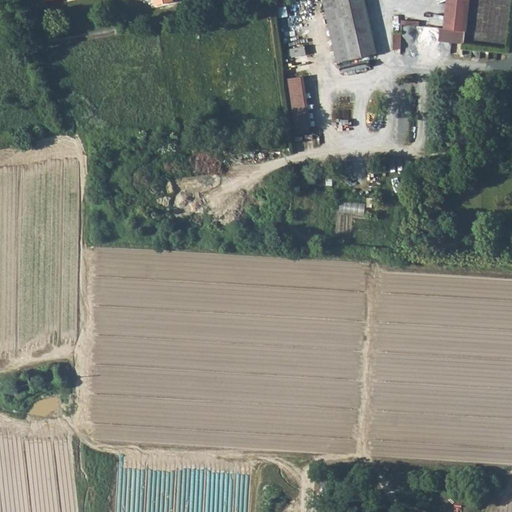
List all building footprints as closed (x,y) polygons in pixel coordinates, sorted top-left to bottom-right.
[(367,0),(326,0),(331,21),(338,51),(377,42),(367,0)] [(468,43),(471,0),(447,0),(445,28),(441,27),(440,41),(468,43)] [(307,45),(292,48),(294,55),(308,52),(307,45)] [(306,75),(290,77),(297,130),(312,128),(306,75)] [(342,117),(350,117),(351,107),(342,107),(342,117)] [(366,214),(367,202),(346,200),(345,212),(366,214)] [(56,364),(4,384),(10,400),(62,380),(56,364)]
